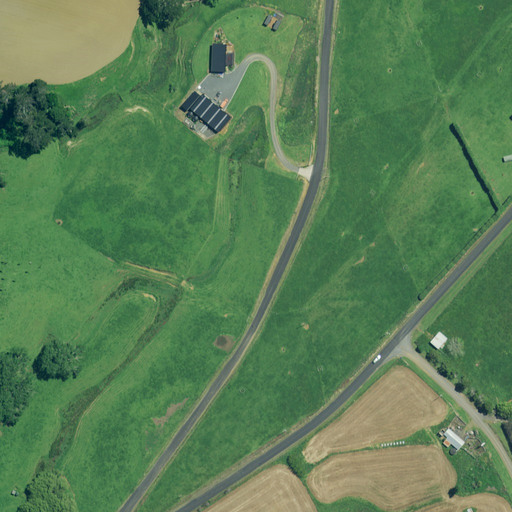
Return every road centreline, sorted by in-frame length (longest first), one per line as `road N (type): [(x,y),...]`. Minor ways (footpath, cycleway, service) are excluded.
road 1 (unclassified): [(332,0),(323,157),(310,216),(130,511)]
road 2 (unclassified): [(402,330),(314,426),(179,511)]
road 3 (unclassified): [(402,330),(494,423),(511,465)]
road 4 (unclassified): [(511,211),(402,330)]
